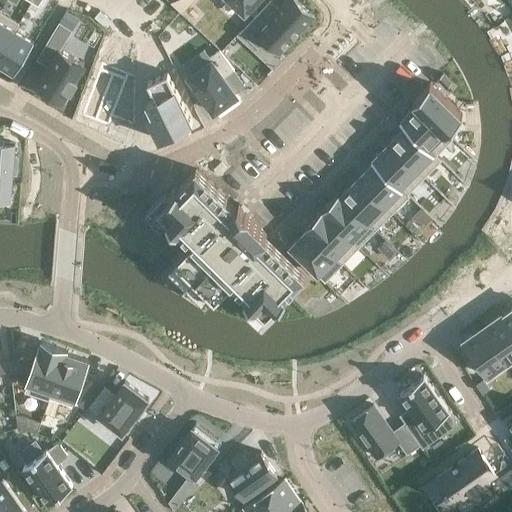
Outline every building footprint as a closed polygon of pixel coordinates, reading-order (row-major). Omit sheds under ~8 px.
[(232,0),(245,12),(256,0),(232,0)] [(271,0),(270,0),(241,31),(259,48),(267,40),(280,52),(314,16),(297,0),(285,0),(279,7),(271,0)] [(2,8),(0,10),(0,52),(19,21),(1,11),(3,9),(2,8)] [(19,21),(0,52),(0,63),(15,72),(34,39),(16,28),(20,22),(19,21)] [(59,21),(36,58),(48,66),(37,84),(63,99),(69,88),(71,90),(78,79),(76,77),(84,63),(61,49),(73,29),(59,21)] [(211,60),(188,75),(214,111),(216,110),(228,102),(228,101),(238,94),(225,77),(234,70),(220,49),(209,57),(211,60)] [(100,69),(82,115),(108,126),(112,117),(134,126),(135,83),(100,69)] [(156,98),(147,102),(153,115),(148,117),(159,139),(193,122),(168,72),(148,82),(156,98)] [(443,72),(437,78),(447,87),(452,81),(443,72)] [(430,82),(414,99),(453,137),(447,130),(463,114),(430,82)] [(417,102),(400,119),(441,159),(442,159),(437,154),(453,137),(414,99),(413,99),(417,102)] [(405,124),(389,141),(425,176),(441,159),(400,119),(405,124)] [(0,191),(12,192),(14,174),(17,174),(19,155),(15,155),(16,142),(0,141),(0,191)] [(389,141),(372,158),(410,195),(408,193),(425,176),(389,141)] [(373,160),(357,177),(393,212),(410,195),(372,158),(373,160)] [(161,204),(159,206),(160,208),(162,210),(169,216),(167,217),(178,227),(179,226),(193,240),(176,257),(216,296),(233,279),(234,280),(239,285),(241,287),(241,286),(245,291),(246,292),(245,293),(256,304),(257,302),(263,309),(265,311),(265,310),(267,312),(269,310),(271,308),(276,302),(278,303),(288,293),(286,292),(304,274),(302,272),(301,271),(300,271),(293,263),(291,261),(291,262),(284,254),(282,252),(282,253),(275,245),(273,243),(273,244),(266,236),(265,236),(267,234),(248,215),(250,213),(239,203),(235,206),(227,199),(227,198),(225,197),(218,190),(218,189),(216,188),(209,181),(209,180),(207,179),(200,172),(200,171),(198,170),(196,168),(194,170),(192,172),(186,178),(184,180),(179,186),(178,185),(167,195),(169,196),(163,202),(161,204)] [(339,192),(376,229),(393,212),(357,177),(341,193),(339,192)] [(339,192),(322,209),(359,246),(376,229),(339,192)] [(322,209),(305,226),(343,263),(359,246),(322,209)] [(306,228),(289,245),(325,281),(343,263),(305,226),(306,228)] [(502,312),(501,313),(511,328),(511,308),(503,314),(502,312)] [(511,328),(501,313),(482,326),(507,361),(511,357),(511,328)] [(482,326),(463,340),(488,375),(507,361),(482,326)] [(42,341),(25,391),(48,399),(65,349),(42,341)] [(65,349),(48,399),(49,399),(50,397),(73,405),(88,359),(65,352),(66,349),(65,349)] [(20,358),(10,359),(11,371),(21,370),(20,358)] [(10,359),(0,360),(0,361),(1,372),(11,371),(10,359)] [(425,374),(401,391),(418,415),(406,424),(422,447),(443,432),(435,421),(450,410),(425,374)] [(482,379),(476,383),(483,393),(489,389),(482,379)] [(105,385),(90,405),(100,413),(99,414),(100,415),(122,431),(121,431),(123,433),(124,431),(148,399),(149,398),(148,397),(126,381),(127,381),(125,380),(124,381),(115,393),(105,385)] [(90,386),(82,395),(90,401),(98,392),(90,386)] [(374,404),(351,419),(377,456),(398,441),(407,453),(420,444),(404,422),(392,430),(374,404)] [(17,414),(18,426),(25,429),(28,417),(17,414)] [(196,421),(167,460),(192,479),(193,478),(200,483),(212,471),(204,464),(222,441),(196,421)] [(47,448),(23,465),(49,501),(73,484),(57,462),(67,455),(59,442),(48,450),(47,448)] [(478,447),(436,476),(454,502),(468,493),(476,505),(494,491),(486,480),(496,473),(478,447)] [(237,468),(228,474),(244,496),(277,473),(261,451),(252,457),(245,448),(230,458),(237,468)] [(0,511),(26,511),(3,478),(0,480),(0,511)] [(285,478),(245,507),(248,511),(284,511),(301,501),(285,478)] [(308,511),(301,501),(284,511),(308,511)]
